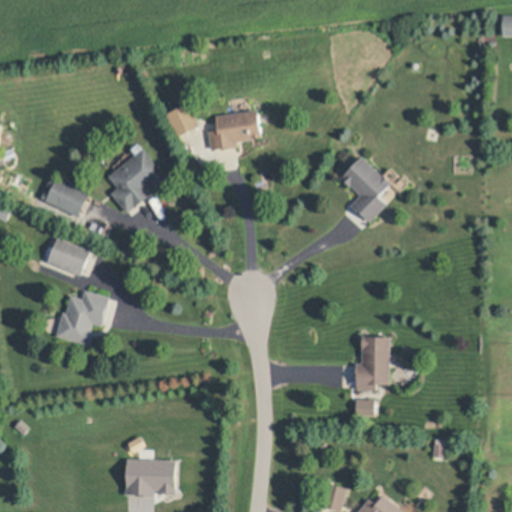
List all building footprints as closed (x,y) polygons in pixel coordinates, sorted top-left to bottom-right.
[(204,123),(181,134),(170,111),(194,100),(204,123)] [(240,146),(224,148),(223,147),(214,148),(211,129),(221,128),(219,115),(261,108),(264,134),(254,136),(254,137),(239,140),(240,146)] [(171,176),(160,185),(157,181),(149,187),(153,193),(131,211),(115,191),(122,186),(112,174),(148,146),(171,176)] [(367,152),(386,171),(387,170),(395,177),(394,178),(395,179),(384,191),(383,192),(391,199),(373,220),(355,204),(364,194),(345,176),(367,152)] [(53,173),(58,176),(59,174),(91,189),(80,212),(48,197),(49,196),(43,193),(53,173)] [(15,207),(9,219),(0,214),(0,202),(1,200),(15,207)] [(92,247),(83,272),(50,258),(60,234),(92,247)] [(112,294),(104,323),(94,320),(92,329),(95,330),(92,342),(58,333),(65,309),(68,310),(73,292),(85,296),(87,287),(112,294)] [(393,333),(391,381),(379,381),(378,388),(359,387),(359,368),(358,368),(358,360),(364,361),(365,332),(393,333)] [(380,401),(360,400),(359,416),(379,416),(380,401)] [(446,439),(445,455),(436,454),(436,442),(438,442),(438,438),(446,439)] [(182,495),(182,461),(133,460),(132,497),(160,497),(160,494),(182,495)] [(349,487),(343,509),(323,504),(329,481),(349,487)] [(385,493),(410,511),(362,511),(361,511),(371,496),(379,502),(385,493)]
